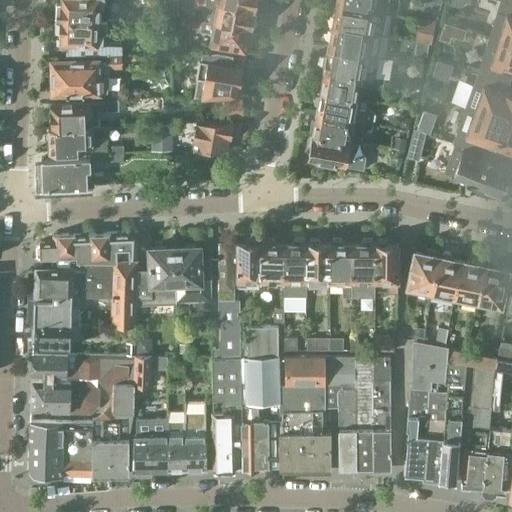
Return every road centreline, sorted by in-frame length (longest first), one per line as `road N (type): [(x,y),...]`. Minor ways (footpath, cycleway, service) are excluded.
road 1 (residential): [(439,511),(267,499),(0,507)]
road 2 (residential): [(0,500),(17,206)]
road 3 (residential): [(262,201),(399,201),(511,225)]
road 4 (residential): [(17,206),(262,201)]
road 5 (residential): [(17,206),(22,0)]
road 6 (residential): [(262,201),(295,0)]
